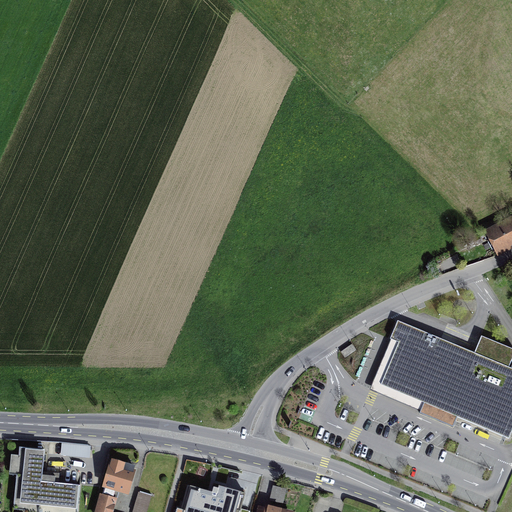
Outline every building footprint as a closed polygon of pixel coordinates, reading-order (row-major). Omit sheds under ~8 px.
[(511,223),(490,234),(499,250),(511,242),(511,223)] [(482,357),(398,321),(390,339),(399,343),(381,385),(424,403),(420,413),(453,427),(457,417),(509,439),(511,431),(511,369),(509,368),(511,359),(511,349),(489,340),(482,357)] [(352,344),(341,352),(345,358),(356,350),(352,344)] [(61,453),(91,456),(92,443),(62,440),(61,453)] [(14,505),(78,511),(80,486),(42,482),(45,450),(20,448),(14,505)] [(134,467),(113,461),(106,486),(116,489),(126,492),(134,467)] [(227,478),(192,470),(186,495),(198,498),(199,497),(201,497),(202,494),(222,499),(227,478)] [(98,511),(109,511),(116,489),(106,486),(98,511)] [(286,489),(274,486),(270,499),(282,503),(286,489)] [(146,511),(151,496),(140,493),(133,511),(146,511)]
